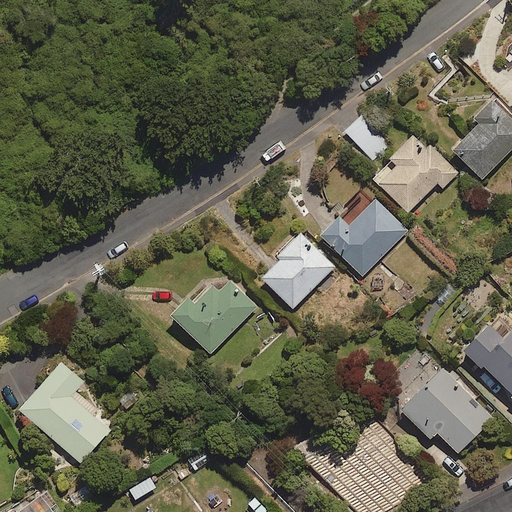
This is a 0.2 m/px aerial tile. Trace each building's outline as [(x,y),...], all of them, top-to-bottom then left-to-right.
[(511,151),(511,119),(494,102),(475,123),(480,127),(455,154),(483,182),(511,151)] [(427,154),(413,139),(391,162),(398,168),(380,186),(408,214),(438,184),(443,189),(459,173),(434,147),(427,154)] [(407,232),(370,195),(342,223),(339,220),(322,237),(363,277),(407,232)] [(335,268),(302,235),(279,258),(283,262),(263,281),(293,311),(335,268)] [(256,310),(224,277),(194,307),(189,302),(173,319),(211,356),(256,310)] [(511,335),(506,343),(490,329),(467,355),(511,396),(511,335)] [(84,385),(62,366),(21,414),(82,465),(109,432),(91,416),(96,411),(77,394),(84,385)] [(493,420),(444,373),(403,415),(431,442),(438,435),(459,455),(493,420)] [(212,464),(205,450),(183,462),(191,475),(212,464)] [(158,488),(152,478),(130,491),(135,501),(158,488)] [(93,511),(104,505),(89,483),(67,499),(75,511),(93,511)] [(271,511),(257,494),(244,504),(250,511),(271,511)] [(37,509),(33,500),(8,511),(60,511),(55,500),(37,509)]
